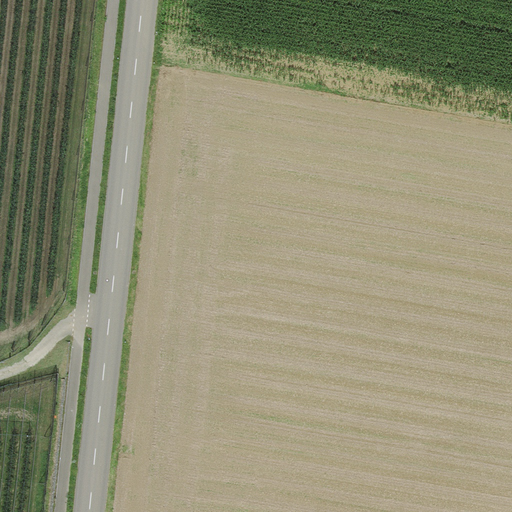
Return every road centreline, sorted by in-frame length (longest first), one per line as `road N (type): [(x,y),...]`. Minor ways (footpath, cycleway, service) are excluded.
road 1 (tertiary): [(141,0),(87,511)]
road 2 (track): [(0,373),(107,300)]
